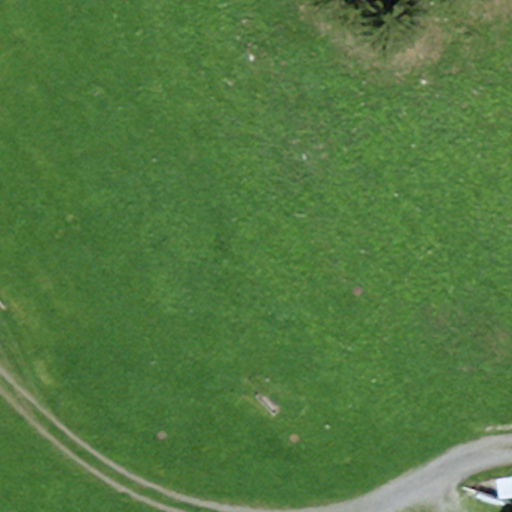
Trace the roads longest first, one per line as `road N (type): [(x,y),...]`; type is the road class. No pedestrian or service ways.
road 1 (track): [(212,511),(159,499),(114,476),(0,365)]
road 2 (track): [(511,448),(461,461),(359,511)]
